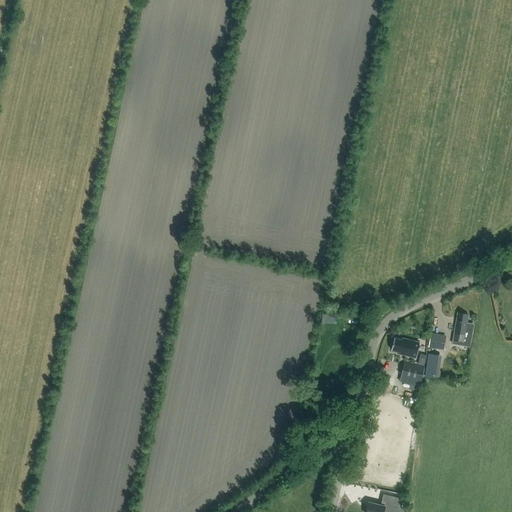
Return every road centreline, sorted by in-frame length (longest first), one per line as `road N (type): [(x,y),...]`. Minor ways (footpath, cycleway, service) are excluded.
road 1 (unclassified): [(340,445),(383,324),(511,264)]
road 2 (unclassified): [(240,511),(324,448),(340,445)]
